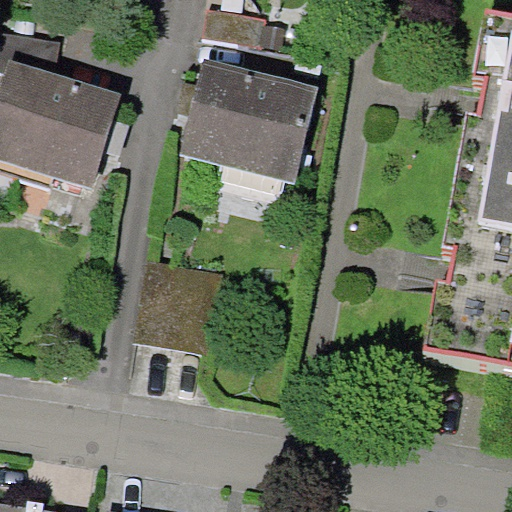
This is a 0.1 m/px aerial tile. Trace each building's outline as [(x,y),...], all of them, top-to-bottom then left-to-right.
[(201,19),(197,46),(252,53),(256,27),(201,19)] [(428,371),(511,385),(511,33),(488,29),(449,251),(428,371)] [(0,80),(2,81),(0,85),(0,168),(83,195),(97,150),(112,155),(118,137),(103,133),(110,113),(43,91),(50,52),(0,42),(0,80)] [(198,77),(193,98),(178,94),(173,112),(188,116),(177,161),(286,188),(307,104),(198,77)] [(129,345),(203,356),(214,283),(141,271),(129,345)]
